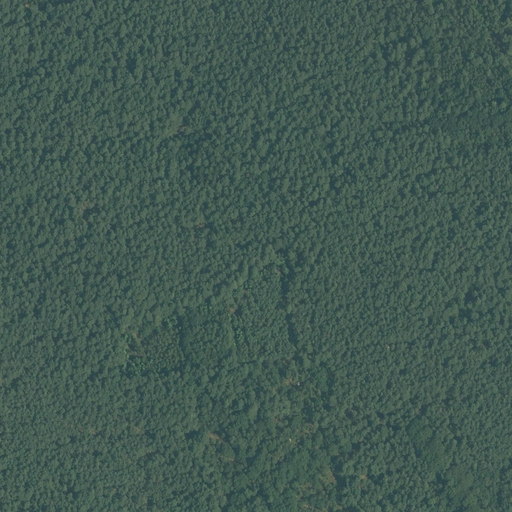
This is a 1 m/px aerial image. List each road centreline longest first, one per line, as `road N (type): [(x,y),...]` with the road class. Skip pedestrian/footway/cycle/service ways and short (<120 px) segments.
road 1 (track): [(305,355),(0,392)]
road 2 (track): [(511,331),(305,355)]
